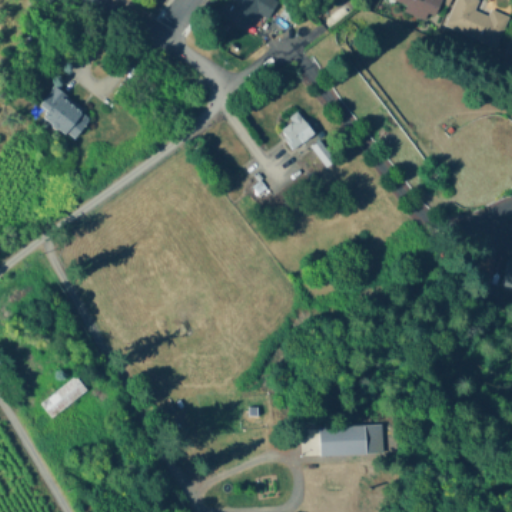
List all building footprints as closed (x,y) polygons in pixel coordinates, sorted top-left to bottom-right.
[(276,0),(278,1),(267,18),(258,12),(246,31),(219,14),(227,0),(276,0)] [(450,0),(448,5),(440,1),(434,15),(427,12),(424,19),(404,10),(406,4),(396,0),(450,0)] [(477,0),(474,9),(488,15),(491,8),(508,16),(495,46),(445,25),(456,0),(477,0)] [(324,9),(318,17),(311,11),(317,4),(324,9)] [(299,13),(295,21),(281,13),(286,5),(299,13)] [(222,27),(225,21),(232,24),(228,31),(222,27)] [(89,119),(74,138),(65,131),(64,133),(57,128),(54,128),(51,126),(51,123),(43,116),(47,111),(39,104),(53,85),(83,108),(81,111),(88,116),(87,118),(89,119)] [(297,110),(313,133),(292,148),(284,137),(286,135),(281,128),(291,121),(291,122),(293,121),(289,116),(297,110)] [(327,165),(326,166),(310,144),(318,138),(334,160),(327,165)] [(511,286),(501,284),(506,259),(511,260),(511,286)] [(84,388),(72,374),(36,401),(48,416),(84,388)] [(313,425),(378,422),(381,451),(317,456),(313,425)]
